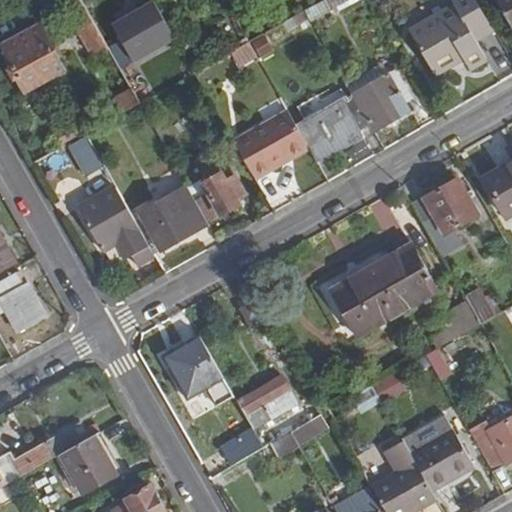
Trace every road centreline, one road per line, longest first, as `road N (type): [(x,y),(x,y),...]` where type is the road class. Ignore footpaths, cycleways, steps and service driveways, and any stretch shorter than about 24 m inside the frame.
road 1 (residential): [(511,100),(103,333)]
road 2 (residential): [(0,150),(103,333)]
road 3 (residential): [(103,333),(204,511)]
